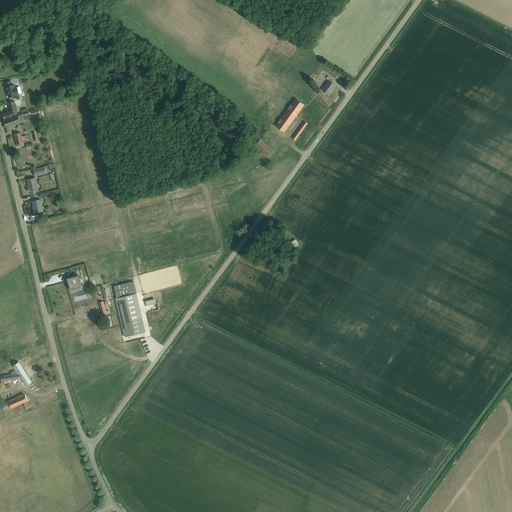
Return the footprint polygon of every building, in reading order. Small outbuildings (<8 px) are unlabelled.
[(321,91),(327,95),(334,86),(331,83),(333,81),(327,77),(325,79),(328,81),(321,91)] [(14,87),(14,86),(12,86),(11,82),(5,83),(6,88),(8,98),(20,95),(18,86),(14,87)] [(275,126),(283,132),(304,105),(295,99),(275,126)] [(3,114),(4,118),(17,114),(14,102),(8,103),(10,111),(3,114)] [(5,127),(6,133),(9,132),(7,126),(19,122),(18,116),(3,120),(5,126),(4,127),(5,127)] [(292,139),(294,140),(307,123),(305,122),(292,139)] [(21,133),(14,134),(17,147),(24,145),(22,137),(21,133)] [(256,144),(267,154),(275,145),(264,135),(256,144)] [(44,167),(34,170),(35,177),(46,174),(44,167)] [(28,192),(31,192),(32,195),(36,194),(35,191),(38,190),(35,178),(27,180),(29,188),(28,188),(28,192)] [(33,209),(33,213),(43,211),(41,200),(32,202),(34,209),(33,209)] [(71,279),(67,280),(70,289),(81,286),(78,275),(71,277),(71,279)] [(133,282),(114,286),(117,298),(116,298),(125,336),(145,332),(136,293),(133,282)] [(107,315),(104,301),(99,303),(102,316),(107,315)] [(12,366),(14,370),(16,379),(20,378),(25,386),(25,385),(29,382),(30,383),(30,382),(17,362),(17,363),(12,366)] [(4,381),(12,380),(11,375),(2,376),(2,379),(0,379),(1,384),(5,384),(4,381)] [(31,408),(27,400),(25,395),(1,405),(3,410),(23,402),(26,409),(31,408)]
